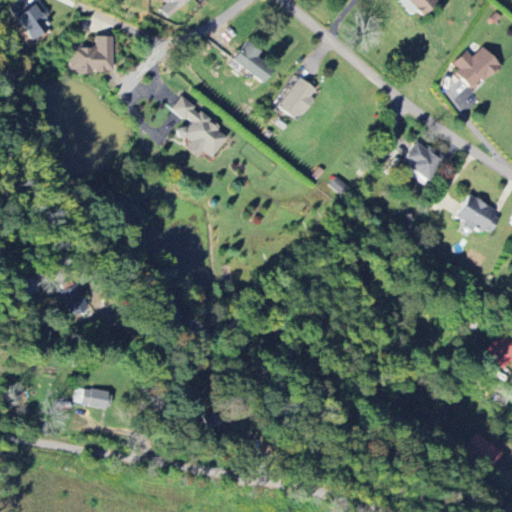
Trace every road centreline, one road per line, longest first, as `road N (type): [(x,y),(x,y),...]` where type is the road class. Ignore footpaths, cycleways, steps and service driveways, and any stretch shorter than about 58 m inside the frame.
road 1 (residential): [(384,511),(255,479),(0,436)]
road 2 (residential): [(511,174),(429,122),(284,0)]
road 3 (residential): [(240,0),(211,22),(162,40),(63,0)]
